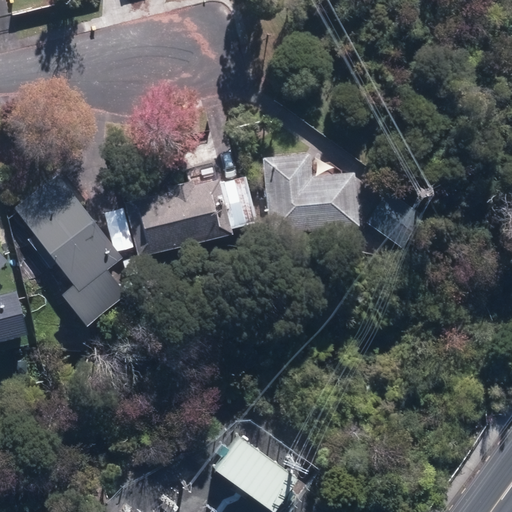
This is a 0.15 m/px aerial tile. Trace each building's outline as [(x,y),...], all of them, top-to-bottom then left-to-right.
[(352,173),(309,177),(308,156),(261,160),(264,194),(265,194),(268,235),(357,228),(352,173)] [(55,174),(12,207),(71,284),(58,293),(82,324),(123,293),(105,269),(120,257),(55,174)] [(121,196),(136,257),(231,234),(229,228),(256,222),(245,176),(219,183),(218,178),(212,180),(211,174),(121,196)] [(422,217),(386,193),(364,224),(400,249),(422,217)] [(0,340),(24,334),(14,290),(0,293),(0,340)] [(294,473),(236,433),(211,468),(269,509),(294,473)]
